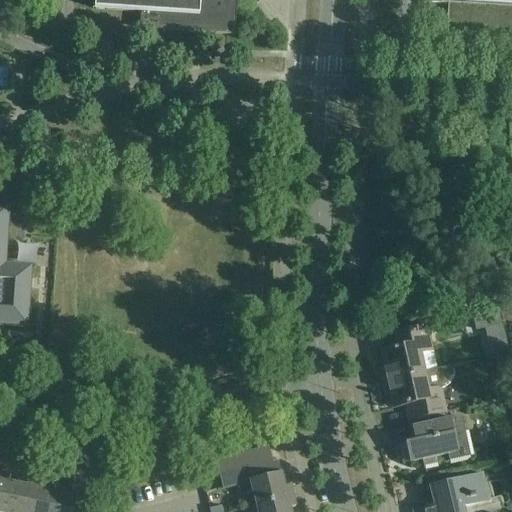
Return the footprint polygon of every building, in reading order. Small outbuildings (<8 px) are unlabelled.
[(95,0),(94,10),(140,12),(139,30),(234,36),(235,18),(232,17),(233,0),(95,0)] [(511,0),(417,0),(417,4),(448,6),(446,37),(511,41),(511,0)] [(0,208),(0,326),(27,328),(31,268),(5,266),(9,209),(0,208)] [(475,331),(485,329),(503,326),(499,310),(482,313),(477,315),(472,316),(472,317),(475,331)] [(379,370),(381,382),(424,372),(420,354),(432,352),(427,327),(409,331),(389,335),(393,350),(381,353),(384,368),(379,370)] [(511,352),(507,336),(495,340),(500,356),(511,352)] [(381,382),(384,395),(390,394),(393,409),(405,406),(408,421),(410,421),(444,413),(446,413),(440,388),(445,387),(449,385),(453,378),(454,373),(452,366),(424,372),(381,382)] [(410,421),(415,442),(405,444),(409,464),(422,461),(424,468),(438,464),(437,458),(447,455),(448,462),(470,457),(461,418),(446,421),(444,413),(410,421)] [(222,490),(250,483),(281,475),(278,463),(273,465),(268,448),(215,462),(222,490)] [(0,472),(0,511),(11,511),(17,485),(9,483),(10,475),(0,472)] [(488,502),(481,474),(430,487),(435,506),(413,511),(463,511),(462,508),(488,502)] [(281,475),(250,483),(257,507),(293,498),(290,487),(284,488),(281,475)] [(17,485),(11,511),(34,511),(42,481),(28,478),(26,487),(17,485)] [(71,511),(72,497),(53,493),(55,484),(42,481),(34,511),(71,511)] [(257,507),(257,511),(290,511),(290,509),(295,508),(293,498),(257,507)]
